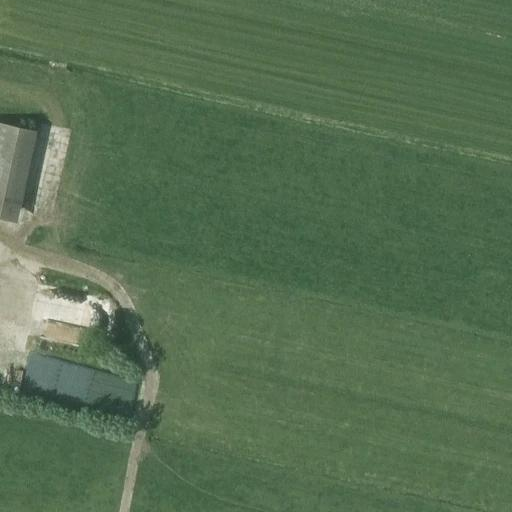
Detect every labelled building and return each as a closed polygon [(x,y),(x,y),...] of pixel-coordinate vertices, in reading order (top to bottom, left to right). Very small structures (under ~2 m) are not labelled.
[(0,220),(16,224),(36,132),(0,123),(0,220)] [(59,140),(37,138),(34,176),(56,178),(59,140)] [(39,285),(33,318),(51,321),(58,288),(39,285)] [(107,330),(113,302),(69,293),(64,322),(107,330)] [(0,381),(14,383),(18,347),(0,344),(0,381)]
